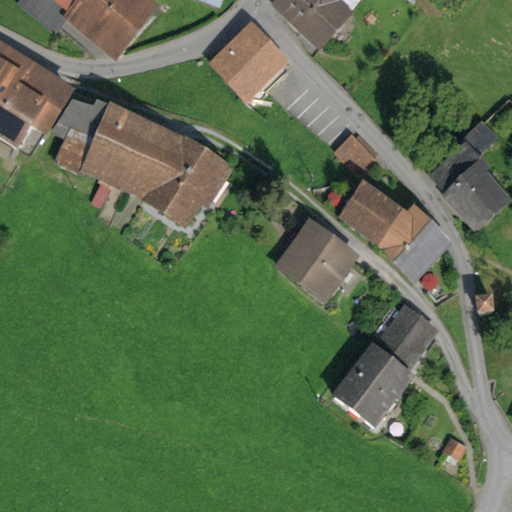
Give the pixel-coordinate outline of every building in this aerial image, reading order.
[(81,0),(24,0),(22,3),(56,31),(68,16),(81,0)] [(134,0),(81,0),(68,16),(115,55),(150,13),(134,0)] [(359,0),(290,0),(283,9),(335,55),(366,21),(352,8),(359,0)] [(282,67),(251,33),(213,67),(245,102),(282,67)] [(72,96),(0,50),(0,132),(36,155),(72,96)] [(183,145),(82,104),(49,160),(140,199),(186,227),(221,175),(183,145)] [(511,209),(486,174),(451,199),(482,241),(511,219),(511,209)] [(405,222),(365,190),(346,218),(415,277),(444,246),(411,215),(405,222)] [(357,263),(310,228),(274,277),(321,311),(357,263)] [(511,290),(496,290),(497,317),(511,316),(511,290)] [(432,375),(387,342),(347,398),(393,430),(432,375)]
